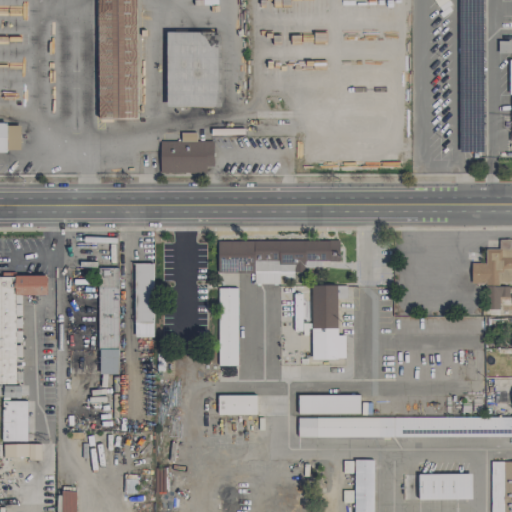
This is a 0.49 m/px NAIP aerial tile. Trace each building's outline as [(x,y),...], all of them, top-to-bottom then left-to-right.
[(137,118),(135,0),(96,0),(98,119),(137,118)] [(166,107),(220,106),(220,31),(165,32),(166,107)] [(160,141),(159,173),(206,173),(206,165),(213,165),(213,141),(196,141),(196,133),(180,133),(180,141),(160,141)] [(216,240),(216,273),(254,273),(254,283),(278,283),(278,277),(293,277),(293,271),(304,271),(304,267),(321,267),(321,261),(339,261),(339,240),(216,240)] [(511,283),(511,249),(510,250),(510,240),(499,240),(499,248),(485,248),(485,263),(471,263),(471,284),(488,284),(488,309),(499,309),(499,296),(508,296),(508,284),(511,283)] [(153,263),(133,263),(134,337),(153,336),(153,263)] [(98,349),(118,349),(117,268),(97,269),(98,349)] [(0,383),(16,384),(15,295),(46,295),(46,275),(0,275),(0,383)] [(312,359),(345,359),(345,335),(337,335),(336,284),(311,285),(312,359)] [(237,365),(237,288),(218,287),(217,365),(237,365)] [(256,414),(256,395),(217,395),(217,414),(256,414)] [(359,414),(359,395),(298,395),(298,413),(359,414)] [(27,440),(26,400),(2,400),(2,440),(27,440)] [(511,436),(511,417),(298,417),(298,436),(511,436)] [(39,443),(3,444),(3,458),(40,457),(39,443)] [(372,511),(373,459),(354,459),(353,511),(372,511)] [(511,511),(511,461),(492,461),(491,511),(503,511),(502,511),(511,511)] [(419,499),(471,499),(471,473),(418,474),(419,499)] [(75,511),(75,491),(61,491),(60,511),(75,511)]
